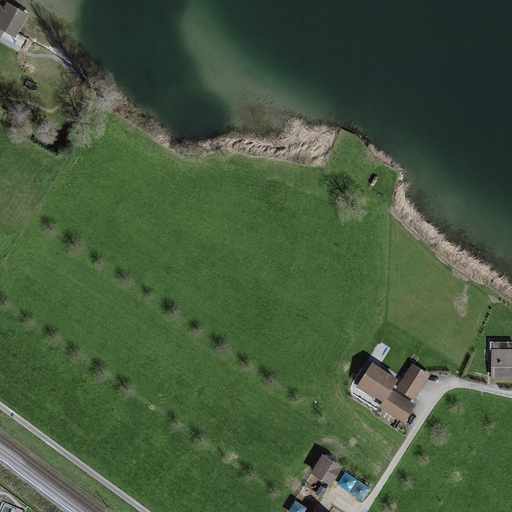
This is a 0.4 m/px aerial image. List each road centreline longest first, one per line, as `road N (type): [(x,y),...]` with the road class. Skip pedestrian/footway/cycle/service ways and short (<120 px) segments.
road 1 (residential): [(364,511),(439,391),(461,385),(511,396)]
road 2 (track): [(147,511),(0,403)]
